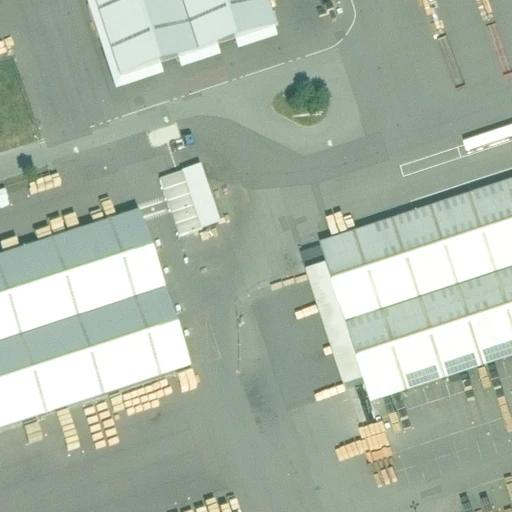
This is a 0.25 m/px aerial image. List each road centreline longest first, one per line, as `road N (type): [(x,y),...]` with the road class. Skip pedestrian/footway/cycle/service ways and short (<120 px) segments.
road 1 (unclassified): [(0,163),(217,94),(298,105)]
road 2 (unknown): [(124,124),(222,406)]
road 3 (unknown): [(0,472),(222,406)]
